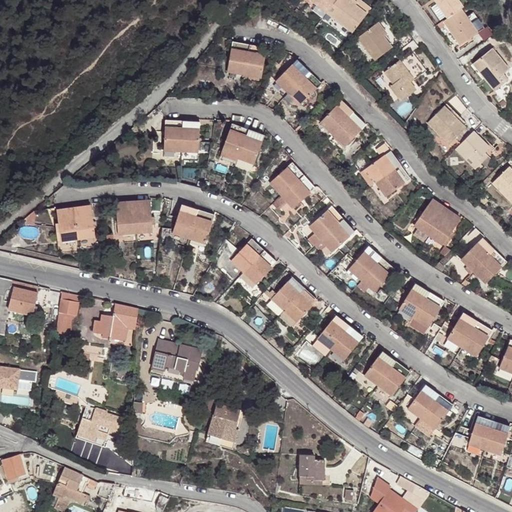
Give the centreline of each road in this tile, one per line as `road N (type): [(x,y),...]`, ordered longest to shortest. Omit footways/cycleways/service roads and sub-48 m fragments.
road 1 (unclassified): [(499,511),(374,446),(211,314),(0,265)]
road 2 (residential): [(53,184),(68,196),(172,189),(229,208),(416,360),(511,410)]
road 3 (residential): [(157,97),(264,115),(403,258),(511,327)]
road 4 (residential): [(242,26),(300,42),(398,137),(428,180),(511,248)]
road 5 (residential): [(260,511),(247,502),(93,473),(24,441)]
road 6 (residential): [(511,136),(476,105),(400,0)]
